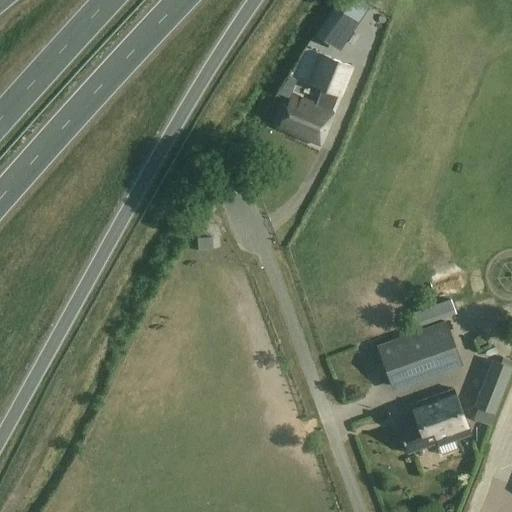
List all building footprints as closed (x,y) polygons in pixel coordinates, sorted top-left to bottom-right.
[(328,91),(339,62),(329,58),(318,87),(328,91)] [(333,113),(292,96),(279,129),(320,145),(333,113)] [(377,347),(392,387),(459,363),(445,323),(377,347)] [(489,382),(480,405),(496,411),(505,389),(489,382)] [(436,444),(437,448),(472,435),(455,390),(410,405),(416,424),(396,431),(405,454),(436,444)]
